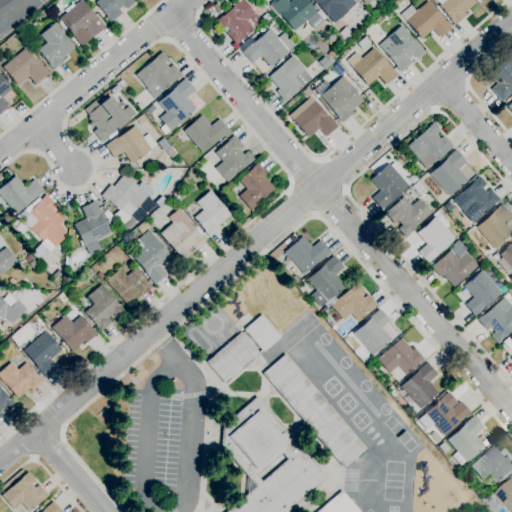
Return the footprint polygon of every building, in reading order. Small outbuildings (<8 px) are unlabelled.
[(22,0),(0,16),(0,0),(22,0)] [(81,46),(59,19),(81,0),(104,27),(92,37),(81,46)] [(110,23),(105,17),(94,4),(98,0),(131,0),(134,3),(126,10),(123,6),(118,10),(122,14),(110,23)] [(236,45),(227,34),(230,31),(226,26),(222,30),(215,22),(239,0),(243,0),(262,22),(247,35),(250,38),(243,44),(240,41),(236,45)] [(293,32),(280,16),(280,17),(269,4),(273,0),(285,0),(288,3),(291,0),(305,0),(311,7),(314,4),(317,8),(314,11),(323,21),(314,30),(306,21),(293,32)] [(333,24),(316,3),(316,4),(312,0),(348,0),(352,4),(346,9),(348,11),(333,24)] [(454,26),(449,20),(450,20),(438,6),(439,5),(434,0),(472,0),(475,3),(463,14),(465,16),(454,26)] [(218,13),(212,6),(218,1),(223,8),(218,13)] [(421,39),(399,15),(410,6),(416,12),(427,1),(451,28),(440,39),(432,30),(421,39)] [(267,23),(263,19),(267,14),(271,18),(267,23)] [(52,71),(48,65),(37,51),(46,43),(39,35),(54,23),(74,48),(62,58),(64,61),(52,71)] [(400,73),(395,67),(395,66),(384,53),(393,45),(386,38),(401,25),(424,52),(416,59),(412,55),(408,59),(411,63),(400,73)] [(345,41),(339,33),(345,27),(352,34),(345,41)] [(270,68),(260,56),(251,64),(241,52),(251,44),(269,29),(278,38),(285,32),(296,45),(270,68)] [(362,50),(357,44),(365,37),(370,43),(362,50)] [(17,86),(2,67),(25,48),(38,65),(39,64),(47,75),(35,85),(28,77),(17,86)] [(367,86),(354,73),(351,76),(347,72),(351,68),(350,67),(352,66),(347,61),(356,54),(360,59),(373,48),(397,75),(385,85),(378,76),(367,86)] [(333,61),(326,55),(331,50),(335,54),(334,55),(336,57),(333,61)] [(162,91),(154,82),(147,89),(135,75),(161,52),(168,60),(164,63),(168,68),(172,65),(181,75),(175,80),(162,91)] [(285,103),(275,91),(278,89),(268,77),(292,56),(304,70),(296,77),(304,86),(285,103)] [(511,92),(501,102),(490,89),(496,84),(488,74),(509,56),(511,59),(511,92)] [(338,76),(330,68),(336,63),(344,71),(338,76)] [(0,114),(0,70),(7,79),(5,81),(12,89),(0,99),(8,108),(0,114)] [(341,123),(336,118),(320,98),(329,90),(327,89),(342,76),(362,101),(350,112),(351,114),(341,123)] [(170,131),(158,118),(165,113),(157,103),(174,88),(174,87),(184,78),(194,90),(185,98),(195,109),(170,131)] [(113,95),(110,91),(117,84),(120,89),(113,95)] [(101,143),(92,132),(96,129),(93,126),(91,127),(89,124),(90,122),(87,118),(87,115),(83,110),(94,101),(98,106),(110,96),(122,111),(128,106),(135,114),(128,119),(129,120),(115,132),(116,133),(109,140),(107,138),(101,143)] [(307,138),(288,116),(310,97),(327,116),(328,115),(338,127),(325,137),(318,129),(307,138)] [(149,114),(146,110),(152,105),(156,109),(149,114)] [(139,125),(135,119),(142,114),(146,120),(139,125)] [(202,153),(182,131),(200,115),(210,126),(218,119),(229,132),(218,141),(217,140),(202,153)] [(425,170),(406,146),(423,132),(422,131),(432,123),(439,131),(435,134),(439,139),(443,135),(453,147),(425,170)] [(131,164),(122,152),(113,159),(104,146),(115,138),(115,139),(134,126),(142,138),(148,134),(156,145),(150,149),(151,150),(131,164)] [(226,182),(214,168),(222,162),(214,153),(228,141),(227,141),(233,136),(242,147),(238,150),(242,154),(244,152),(245,153),(247,151),(254,159),(252,161),(254,162),(247,169),(245,166),(226,182)] [(164,152),(157,143),(163,138),(170,147),(164,152)] [(171,158),(166,151),(170,147),(176,154),(171,158)] [(444,204),(439,199),(446,194),(430,176),(423,181),(426,184),(424,186),(418,180),(436,164),(438,166),(445,159),(455,150),(465,161),(457,169),(467,180),(457,189),(459,191),(452,197),(451,195),(449,197),(450,198),(444,204)] [(381,210),(370,198),(379,191),(369,180),(387,163),(389,166),(393,162),(400,170),(396,173),(408,185),(381,210)] [(250,210),(238,196),(238,195),(231,187),(238,181),(237,180),(257,164),(266,174),(263,177),(274,189),(250,210)] [(413,184),(408,179),(412,174),(418,180),(413,184)] [(121,225),(111,217),(117,209),(106,200),(106,201),(100,196),(110,185),(113,187),(123,175),(139,189),(144,183),(152,189),(150,191),(154,194),(150,199),(146,196),(135,209),(137,210),(130,218),(124,214),(123,215),(127,218),(121,225)] [(14,214),(3,200),(0,202),(0,188),(15,176),(24,187),(33,179),(43,192),(31,202),(30,201),(14,214)] [(473,222),(465,214),(464,214),(452,200),(478,177),(485,185),(481,188),(485,193),(489,189),(499,200),(480,217),(479,216),(473,222)] [(218,191),(213,185),(218,180),(224,186),(218,191)] [(415,193),(411,188),(417,182),(421,187),(415,193)] [(209,238),(204,232),(193,218),(202,210),(195,203),(209,191),(230,215),(217,225),(220,228),(209,238)] [(48,252),(40,244),(42,242),(29,229),(30,228),(23,221),(24,220),(19,215),(25,210),(28,213),(30,211),(27,208),(38,198),(40,200),(45,195),(56,205),(53,208),(65,219),(59,225),(65,231),(61,236),(63,238),(54,248),(53,247),(48,252)] [(159,207),(154,203),(161,196),(166,201),(159,207)] [(404,237),(397,229),(401,225),(397,221),(393,224),(384,213),(402,197),(410,206),(418,199),(430,213),(404,237)] [(89,255),(85,247),(84,247),(72,225),(85,218),(80,208),(94,201),(110,234),(96,241),(100,250),(89,255)] [(449,211),(445,206),(449,202),(454,207),(449,211)] [(490,258),(485,252),(491,247),(476,229),(468,236),(465,233),(473,226),(475,228),(491,213),(502,203),(511,215),(503,222),(511,232),(511,234),(495,250),(496,252),(490,258)] [(173,220),(172,220),(163,211),(170,205),(178,214),(178,216),(177,219),(173,220)] [(107,220),(103,214),(107,211),(111,216),(107,220)] [(182,261),(177,256),(175,258),(171,253),(173,252),(170,248),(171,247),(159,234),(163,231),(162,229),(171,221),(173,222),(174,222),(183,214),(206,240),(195,250),(191,246),(187,250),(190,254),(182,261)] [(428,264),(417,252),(426,244),(416,233),(434,216),(436,219),(440,215),(449,225),(445,228),(455,239),(428,264)] [(126,231),(122,226),(131,218),(135,222),(126,231)] [(141,233),(136,228),(144,221),(149,226),(141,233)] [(154,285),(144,273),(144,272),(131,257),(143,247),(137,240),(148,230),(154,238),(157,235),(166,245),(163,248),(170,256),(158,266),(166,275),(154,285)] [(303,275),(284,252),(301,237),(311,247),(319,240),(331,253),(318,264),(317,262),(303,275)] [(511,272),(508,276),(496,262),(501,258),(499,255),(511,242),(511,272)] [(0,273),(0,251),(6,247),(16,262),(0,273)] [(453,288),(442,276),(440,278),(430,267),(449,250),(457,259),(465,252),(477,266),(453,288)] [(32,269),(24,259),(29,255),(37,265),(32,269)] [(319,307),(310,297),(316,291),(306,280),(332,256),(343,267),(334,275),(344,286),(333,296),(335,298),(325,306),(323,304),(319,307)] [(126,305),(105,281),(119,269),(126,276),(135,269),(151,287),(140,297),(138,294),(126,305)] [(474,317),(464,305),(472,298),(463,287),(482,270),(501,293),(474,317)] [(295,284),(290,279),(295,275),(299,280),(295,284)] [(358,323),(350,313),(342,320),(328,304),(335,298),(336,300),(356,282),(363,290),(359,294),(363,298),(367,295),(377,306),(358,323)] [(100,332),(95,326),(84,313),(93,304),(86,297),(100,285),(124,311),(116,319),(112,314),(108,319),(111,322),(100,332)] [(63,303),(57,297),(62,293),(68,299),(63,303)] [(0,321),(0,298),(2,300),(8,294),(16,302),(17,301),(26,309),(11,325),(4,317),(0,321)] [(511,330),(497,343),(490,336),(494,332),(490,328),(487,331),(477,320),(495,303),(497,306),(504,300),(510,307),(511,306),(511,307),(511,330)] [(372,356),(352,333),(379,309),(389,321),(381,328),(391,339),(372,356)] [(71,352),(63,342),(61,344),(52,334),(54,332),(50,328),(70,311),(77,318),(80,315),(96,334),(85,344),(83,341),(71,352)] [(263,353),(243,330),(261,315),(280,338),(263,353)] [(18,347),(10,338),(26,324),(34,333),(18,347)] [(45,379),(35,366),(22,350),(45,331),(61,350),(50,360),(57,368),(45,379)] [(225,385),(205,363),(240,332),(259,355),(225,385)] [(511,335),(500,345),(511,359),(511,335)] [(398,379),(391,371),(388,374),(376,359),(400,338),(411,351),(414,348),(423,359),(404,376),(403,375),(398,379)] [(343,468),(261,374),(284,355),(365,449),(343,468)] [(17,399),(0,379),(0,371),(10,363),(17,370),(25,363),(37,376),(42,382),(31,391),(29,388),(17,399)] [(414,413),(394,389),(397,386),(398,387),(426,363),(436,374),(428,382),(437,393),(414,413)] [(0,417),(0,388),(9,399),(9,398),(15,405),(7,412),(3,408),(0,411),(0,413),(2,416),(0,417)] [(442,437),(432,424),(425,430),(416,420),(424,414),(423,413),(447,392),(457,403),(451,408),(451,409),(460,401),(470,413),(442,437)] [(287,511),(225,511),(255,487),(220,446),(222,427),(256,397),(326,479),(287,511)] [(460,466),(451,456),(456,452),(446,441),(463,425),(462,425),(472,416),(483,428),(474,435),(484,446),(466,463),(465,462),(460,466)] [(436,443),(429,435),(433,431),(440,439),(436,443)] [(444,454),(438,447),(443,442),(449,449),(444,454)] [(511,469),(497,483),(490,474),(482,481),(469,466),(493,445),(504,457),(507,455),(511,461),(511,469)] [(28,511),(20,503),(13,510),(1,496),(21,479),(20,478),(27,472),(34,480),(30,484),(34,488),(38,485),(48,496),(42,501),(28,511)] [(511,511),(508,511),(492,494),(508,480),(507,479),(511,474),(511,511)] [(316,511),(341,491),(359,511),(316,511)] [(487,503),(484,500),(488,495),(492,499),(487,503)] [(40,511),(42,511),(42,510),(52,501),(61,511),(40,511)] [(496,511),(489,505),(493,501),(501,508),(496,511)]
